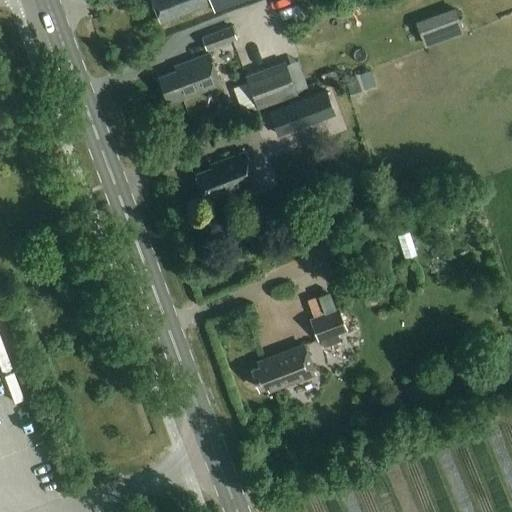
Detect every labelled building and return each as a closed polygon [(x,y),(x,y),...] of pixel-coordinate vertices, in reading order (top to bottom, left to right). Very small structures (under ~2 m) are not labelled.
[(242,0),(153,0),(162,22),(212,3),(214,10),(242,0)] [(231,27),(201,37),(206,51),(236,40),(231,27)] [(219,85),(209,55),(187,62),(189,66),(159,76),(169,103),(219,85)] [(285,60),(246,74),(257,108),(296,93),(285,60)] [(348,79),(354,93),(365,88),(359,74),(348,79)] [(298,102),(269,113),(279,138),(308,127),(298,102)] [(256,181),(246,154),(224,162),(225,164),(197,175),(206,200),(256,181)] [(409,241),(397,244),(404,268),(416,265),(409,241)] [(329,290),(306,298),(312,316),(309,317),(317,340),(346,328),(338,306),(335,307),(329,290)] [(313,345),(319,360),(332,356),(326,340),(313,345)] [(314,373),(303,345),(258,362),(260,367),(252,370),(259,389),(267,385),(269,390),(314,373)] [(424,389),(425,392),(409,397),(415,413),(444,403),(437,384),(424,389)]
